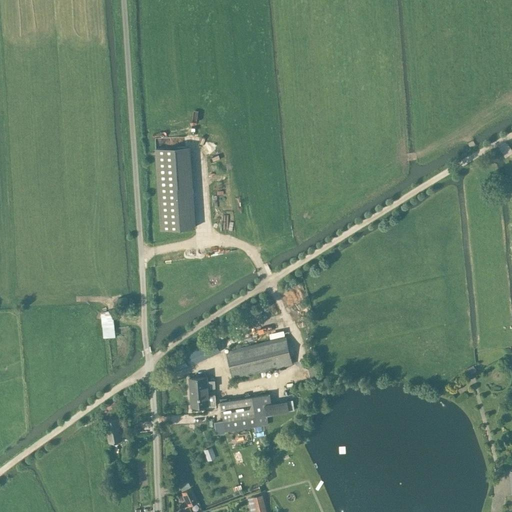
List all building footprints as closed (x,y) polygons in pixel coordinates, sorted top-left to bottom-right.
[(185,147),(155,149),(161,228),(191,226),(185,147)] [(293,364),(286,336),(226,351),(233,379),(293,364)] [(206,357),(202,345),(179,354),(181,357),(169,362),(172,371),(206,357)] [(462,371),(465,376),(475,370),(472,365),(462,371)] [(209,394),(208,376),(189,377),(191,406),(208,405),(209,406),(216,405),(215,394),(209,394)] [(271,402),(270,393),(220,401),(223,420),(223,421),(294,410),(293,399),(288,400),(271,402)] [(122,439),(118,417),(105,419),(109,441),(122,439)] [(223,421),(223,420),(214,421),(216,435),(225,433),(225,431),(223,421)] [(216,457),(212,447),(204,450),(208,461),(216,457)] [(113,461),(112,451),(105,452),(106,462),(113,461)] [(115,471),(114,464),(113,461),(106,462),(107,464),(108,472),(115,471)] [(180,480),(177,465),(171,466),(174,481),(180,480)] [(241,485),(233,487),(235,493),(243,490),(241,485)] [(198,501),(191,488),(183,492),(189,505),(198,501)] [(254,495),(258,511),(266,511),(267,511),(262,492),(254,495)]
